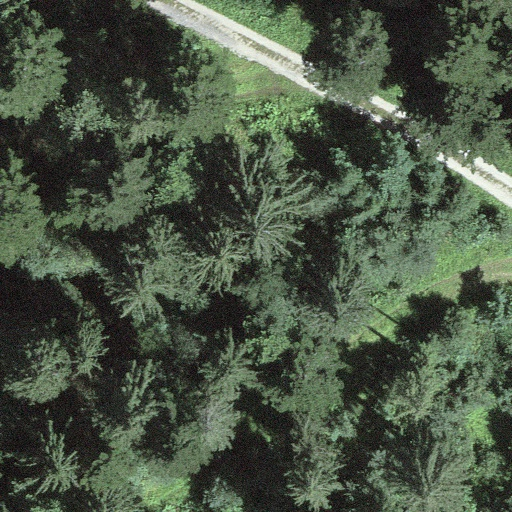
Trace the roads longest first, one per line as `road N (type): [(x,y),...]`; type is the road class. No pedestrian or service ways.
road 1 (track): [(112,511),(419,300),(511,265)]
road 2 (track): [(511,184),(166,0)]
road 3 (track): [(0,105),(94,114),(307,73)]
